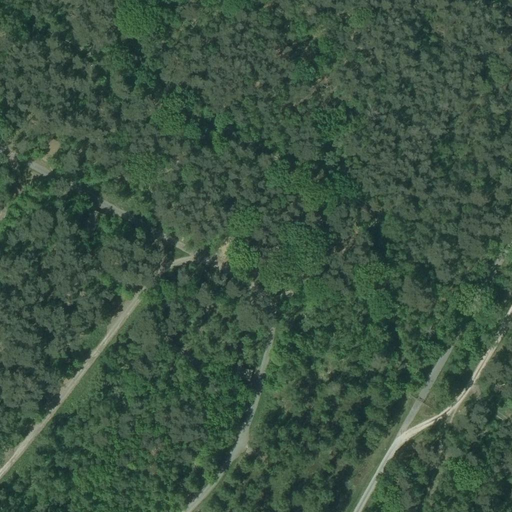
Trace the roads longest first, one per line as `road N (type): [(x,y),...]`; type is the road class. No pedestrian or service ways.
road 1 (track): [(0,145),(254,287),(268,304),(268,351),(240,445),(188,511)]
road 2 (track): [(0,471),(151,279),(160,260),(158,233)]
